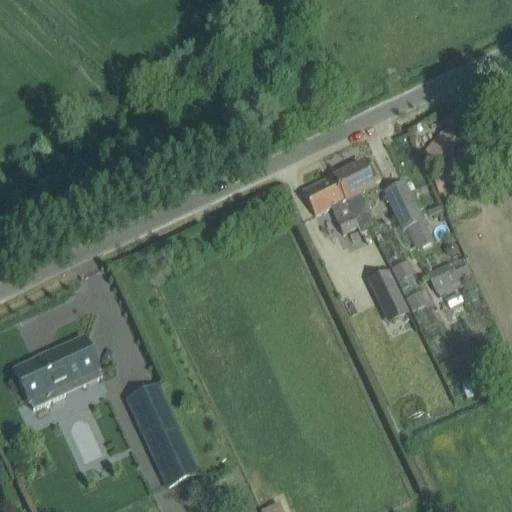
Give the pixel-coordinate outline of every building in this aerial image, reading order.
[(452,115),(445,118),(449,130),(457,127),(452,115)] [(438,136),(422,155),(439,169),(461,143),(445,129),(439,137),(438,136)] [(332,179),(355,230),(357,229),(361,237),(376,229),(359,196),(373,189),(372,187),(381,182),(372,163),(362,167),(361,165),(332,179)] [(342,236),(355,230),(332,179),(302,194),(314,218),(330,210),(342,236)] [(423,210),(415,213),(404,187),(404,186),(384,195),(400,232),(408,229),(412,237),(418,252),(432,246),(424,228),(429,226),(423,210)] [(336,253),(348,278),(365,269),(354,245),(336,253)] [(409,264),(391,272),(397,284),(414,276),(409,264)] [(450,266),(427,276),(435,294),(459,283),(458,281),(470,276),(467,268),(454,274),(451,267),(450,266)] [(402,302),(388,273),(367,283),(381,312),(402,302)] [(474,292),(463,297),(466,305),(478,300),(474,292)] [(420,294),(407,301),(413,314),(426,307),(420,294)] [(63,388),(98,372),(84,341),(15,373),(33,412),(67,397),(63,388)] [(469,402),(502,388),(495,370),(462,383),(469,402)] [(168,489),(197,476),(157,388),(128,402),(168,489)]
